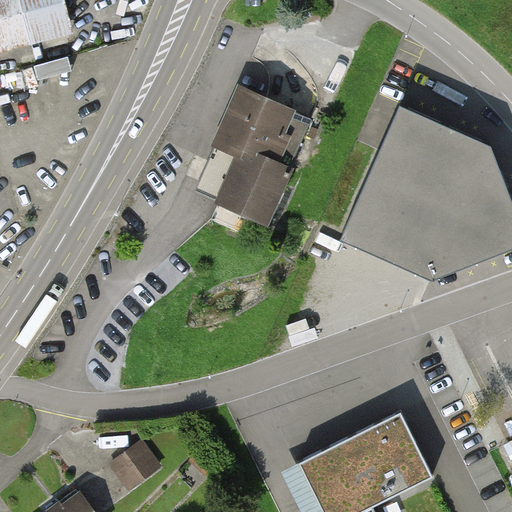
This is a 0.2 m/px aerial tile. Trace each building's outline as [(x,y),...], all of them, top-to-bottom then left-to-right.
[(65,0),(0,0),(0,62),(77,43),(65,0)] [(300,115),(239,91),(198,196),(271,224),(291,174),(278,169),(300,115)] [(399,102),(341,237),(432,278),(511,248),(511,196),(490,141),(399,102)] [(391,420),(305,463),(329,511),(378,511),(375,506),(437,475),(405,413),(391,420)] [(162,468),(144,442),(112,465),(130,491),(162,468)] [(89,511),(82,501),(66,511),(89,511)]
